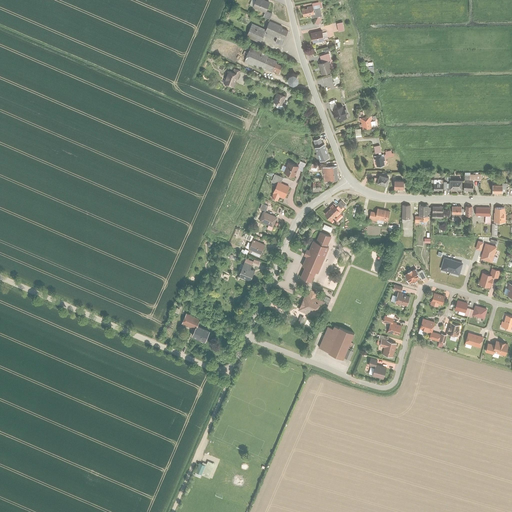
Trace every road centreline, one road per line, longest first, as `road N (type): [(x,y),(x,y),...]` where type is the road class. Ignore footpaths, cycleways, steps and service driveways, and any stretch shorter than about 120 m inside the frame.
road 1 (residential): [(246,338),(384,388),(394,383),(428,284),(511,307)]
road 2 (tertiary): [(246,338),(228,369),(213,368),(0,276)]
road 3 (tertiary): [(350,179),(300,215),(246,338)]
road 4 (secondary): [(350,179),(288,0)]
road 5 (secondary): [(511,200),(380,196),(350,179)]
